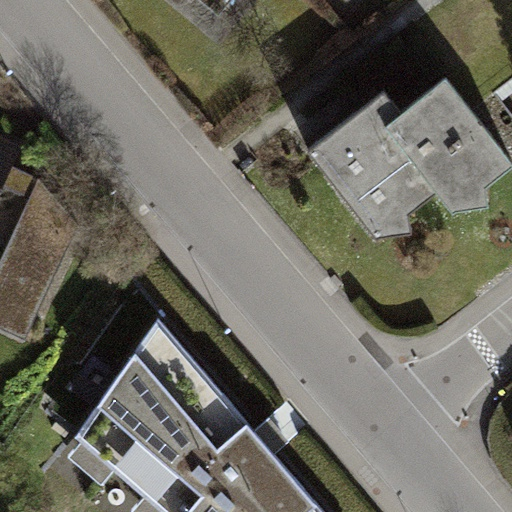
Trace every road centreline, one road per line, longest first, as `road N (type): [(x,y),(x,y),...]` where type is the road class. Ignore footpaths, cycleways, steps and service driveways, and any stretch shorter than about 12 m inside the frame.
road 1 (residential): [(23,0),(385,419)]
road 2 (residential): [(511,322),(385,419)]
